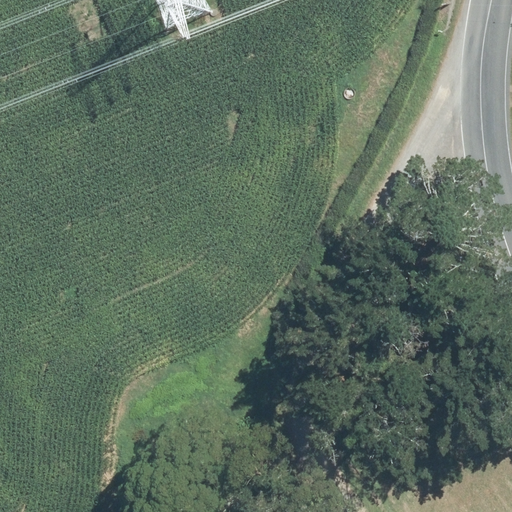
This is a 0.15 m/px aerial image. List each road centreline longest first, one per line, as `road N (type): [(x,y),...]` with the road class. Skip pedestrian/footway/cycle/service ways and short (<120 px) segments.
road 1 (track): [(355,511),(344,459),(345,377),(364,229),(391,175),(482,51)]
road 2 (tertiary): [(490,0),(483,114),(489,176),(511,257)]
